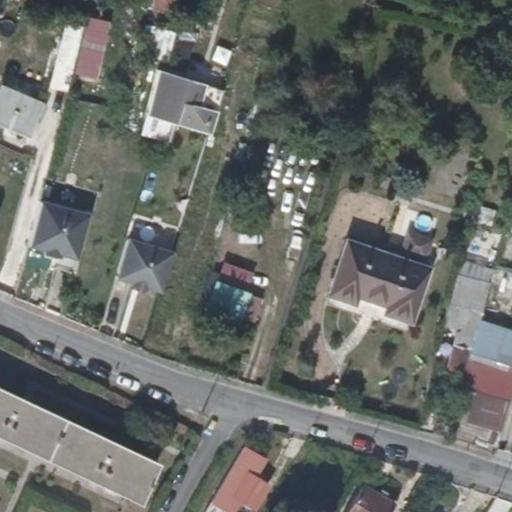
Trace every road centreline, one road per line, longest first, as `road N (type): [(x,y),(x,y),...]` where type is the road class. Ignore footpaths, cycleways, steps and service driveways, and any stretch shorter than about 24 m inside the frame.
road 1 (residential): [(511,480),(235,402)]
road 2 (residential): [(235,402),(0,310)]
road 3 (residential): [(178,511),(235,402)]
